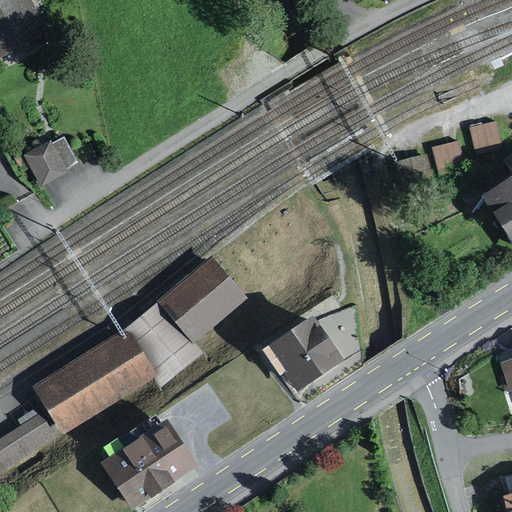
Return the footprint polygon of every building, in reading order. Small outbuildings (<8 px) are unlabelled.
[(27,50),(45,40),(23,0),(0,0),(0,51),(21,40),(27,50)] [(469,128),(476,155),(503,148),(496,121),(469,128)] [(432,148),(438,175),(465,168),(459,141),(432,148)] [(42,183),(58,175),(43,148),(28,157),(42,183)] [(397,163),(404,191),(432,184),(425,156),(397,163)] [(511,188),(490,203),(511,237),(511,188)] [(192,336),(240,296),(213,265),(166,304),(192,336)] [(158,381),(202,352),(160,301),(125,329),(158,381)] [(290,370),(302,385),(339,360),(312,321),(276,347),(274,344),(266,349),(283,375),(290,370)] [(128,338),(42,391),(63,427),(149,373),(128,338)] [(0,469),(53,436),(41,417),(0,443),(0,469)] [(162,488),(158,482),(189,462),(167,430),(113,466),(139,504),(162,488)]
